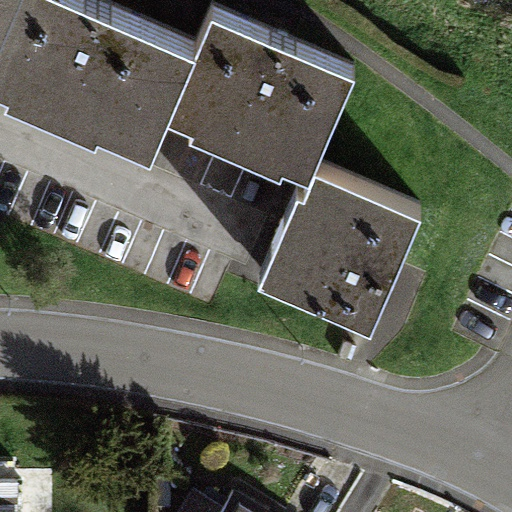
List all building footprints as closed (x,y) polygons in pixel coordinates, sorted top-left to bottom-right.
[(209,0),(195,35),(113,0),(0,0),(0,78),(64,106),(70,92),(100,105),(95,119),(149,142),(165,105),(192,117),(198,104),(228,117),(222,130),(307,168),(302,181),(315,187),(302,215),(289,210),(263,272),(369,318),(420,201),(313,154),(354,61),(212,0),(209,0)] [(100,105),(70,92),(64,106),(95,119),(100,105)] [(228,117),(198,104),(192,117),(222,130),(228,117)] [(302,215),(315,187),(302,181),(289,210),(302,215)] [(14,511),(15,477),(0,476),(0,511),(14,511)] [(271,511),(229,485),(219,502),(212,511),(271,511)] [(212,511),(219,502),(192,486),(175,511),(212,511)]
